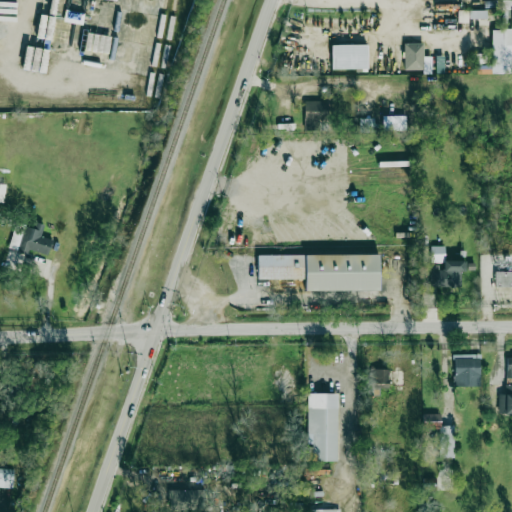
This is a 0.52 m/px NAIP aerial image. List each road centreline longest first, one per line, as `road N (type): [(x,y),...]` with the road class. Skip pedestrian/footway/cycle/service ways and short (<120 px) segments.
road 1 (secondary): [(268,0),(90,511)]
road 2 (residential): [(155,331),(511,326)]
road 3 (secondary): [(0,334),(155,331)]
